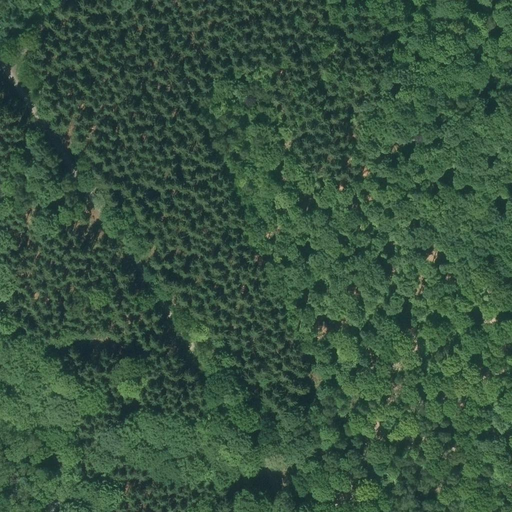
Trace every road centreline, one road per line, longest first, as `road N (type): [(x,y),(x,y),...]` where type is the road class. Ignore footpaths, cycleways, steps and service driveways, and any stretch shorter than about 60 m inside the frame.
road 1 (track): [(0,46),(247,413),(291,511)]
road 2 (tertiary): [(52,511),(64,466),(59,432),(0,362)]
